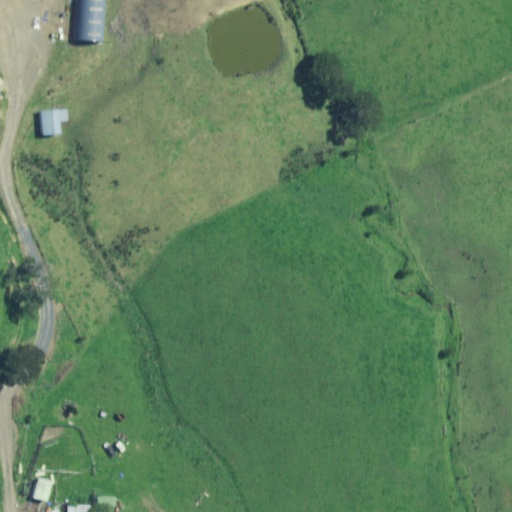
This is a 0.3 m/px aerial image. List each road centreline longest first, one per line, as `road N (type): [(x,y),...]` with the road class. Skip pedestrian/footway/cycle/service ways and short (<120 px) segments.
road 1 (unclassified): [(0,384),(29,357),(45,321),(19,214)]
road 2 (unclassified): [(0,64),(16,102),(4,188),(19,214)]
